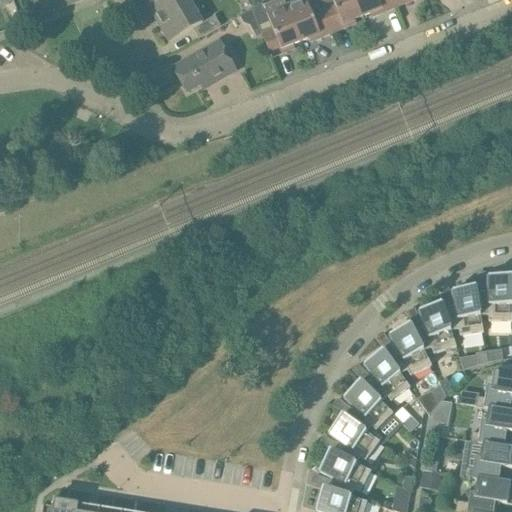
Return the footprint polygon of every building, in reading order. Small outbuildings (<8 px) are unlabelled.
[(51,0),(57,12),(86,0),(51,0)] [(152,0),(147,3),(158,23),(191,4),(198,0),(152,0)] [(301,43),(286,6),(283,0),(278,0),(264,6),(263,4),(251,9),(252,10),(252,11),(262,36),(272,59),(295,50),(293,46),(301,43)] [(286,6),(301,43),(309,39),(311,43),(333,34),(324,10),(320,12),(318,7),(320,6),(317,0),(296,0),(297,2),(286,6)] [(355,0),(319,0),(333,34),(356,25),(354,21),(362,18),(355,0)] [(355,0),(362,18),(371,14),(372,18),(394,9),(390,0),(355,0)] [(390,0),(394,9),(416,0),(390,0)] [(191,4),(158,23),(170,43),(193,30),(199,40),(221,28),(215,18),(202,25),(191,4)] [(256,39),(262,36),(252,11),(239,17),(244,25),(250,26),(256,39)] [(237,72),(220,42),(173,69),(187,94),(205,84),(208,88),(237,72)] [(111,142),(92,148),(96,160),(114,154),(111,142)] [(477,289),(476,289),(483,334),(484,334),(481,318),(489,318),(489,324),(511,323),(511,277),(489,278),(489,293),(478,295),(477,289)] [(442,305),(456,349),(457,349),(451,333),(459,332),(460,338),(483,334),(476,289),(453,293),(456,308),(445,312),(442,305)] [(411,326),(410,327),(431,368),(432,367),(424,353),(432,350),(434,356),(456,349),(442,305),(420,313),(425,328),(414,333),(411,326)] [(384,353),(383,353),(410,390),(411,390),(401,376),(408,373),(411,378),(431,368),(410,327),(390,337),(397,351),(388,358),(384,353)] [(511,349),(486,353),(488,363),(511,360),(511,350),(511,349)] [(361,383),(360,384),(393,417),(393,416),(381,403),(388,399),(391,404),(410,390),(383,353),(364,367),(374,379),(365,388),(361,383)] [(486,353),(476,355),(478,367),(488,365),(488,363),(486,353)] [(476,368),(473,360),(461,364),(463,372),(476,368)] [(478,398),(476,408),(511,413),(511,412),(510,412),(511,402),(511,365),(500,367),(499,374),(495,373),(492,389),(488,388),(486,400),(478,398)] [(439,383),(442,388),(445,394),(452,390),(447,379),(439,383)] [(343,417),(380,445),(380,444),(367,434),(372,428),(377,433),(393,417),(360,384),(344,400),(355,411),(348,421),(343,417)] [(441,405),(443,403),(446,398),(445,394),(442,388),(434,392),(441,405)] [(472,434),(471,443),(511,449),(511,448),(505,448),(507,433),(511,433),(511,413),(476,408),(476,409),(489,411),(487,425),(482,424),(480,435),(472,434)] [(343,417),(329,436),(342,445),(337,456),(331,453),(330,453),(371,474),(356,466),(361,460),(366,463),(380,445),(343,417)] [(429,424),(427,435),(442,438),(444,427),(429,424)] [(465,479),(511,486),(511,485),(499,483),(501,469),(511,470),(511,449),(471,443),(471,444),(483,446),(481,460),(476,459),(474,471),(467,469),(465,479)] [(330,453),(320,474),(334,481),(330,492),(324,490),(324,491),(367,505),(368,504),(351,499),(355,492),(361,495),(371,474),(330,453)] [(409,455),(404,462),(415,470),(417,461),(409,455)] [(439,458),(429,457),(428,464),(425,464),(424,472),(436,474),(439,458)] [(424,472),(421,488),(437,491),(440,475),(424,472)] [(413,479),(404,477),(402,490),(411,491),(413,479)] [(457,504),(455,511),(494,511),(496,504),(511,506),(511,488),(510,488),(511,486),(465,479),(465,480),(478,482),(475,496),(471,495),(469,506),(457,504)] [(364,511),(367,505),(351,500),(330,493),(324,491),(316,511),(364,511)] [(418,508),(430,510),(432,502),(420,500),(418,508)] [(51,502),(49,511),(73,511),(74,506),(51,502)]
